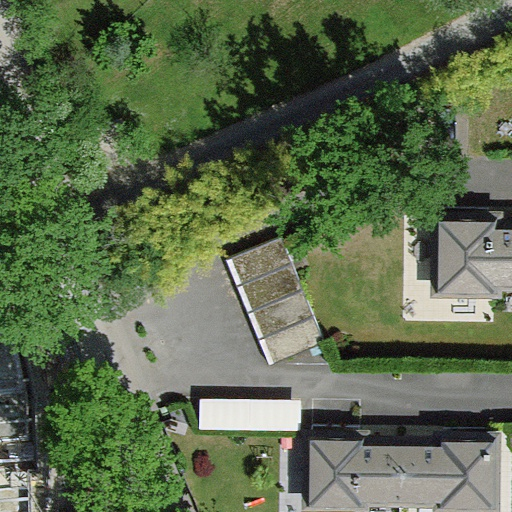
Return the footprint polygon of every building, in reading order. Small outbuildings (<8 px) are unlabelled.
[(511,287),(511,225),(497,226),(497,219),(439,218),(438,294),(496,295),(496,287),(511,287)] [(279,243),(229,264),(271,366),(321,346),(279,243)] [(0,352),(0,470),(58,421),(0,352)] [(407,499),(408,438),(371,437),(371,433),(313,432),(312,503),(369,504),(369,499),(407,499)] [(408,438),(407,499),(444,500),(443,506),(502,506),(503,434),(444,434),(444,438),(408,438)]
